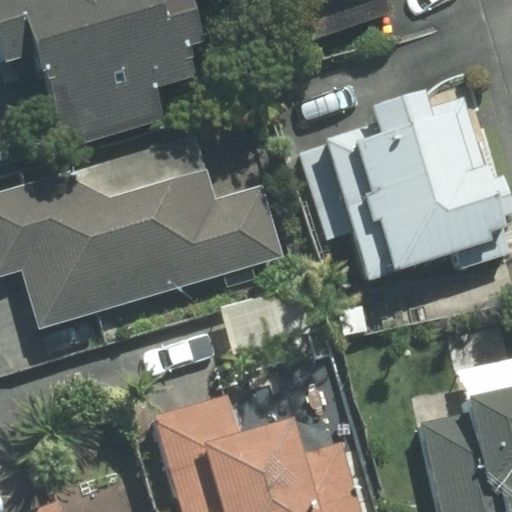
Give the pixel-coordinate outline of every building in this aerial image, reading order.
[(0,0),(0,73),(17,69),(43,160),(145,131),(137,102),(175,91),(168,66),(182,62),(164,0),(149,0),(132,5),(130,0),(0,0)] [(284,0),(300,47),(379,20),(371,0),(284,0)] [(355,139),(286,161),(315,249),(332,243),(350,298),(390,286),(451,277),(497,265),(484,228),(500,224),(485,178),(475,181),(451,108),(403,124),(407,137),(359,153),(355,139)] [(185,145),(0,198),(0,282),(10,280),(27,337),(274,265),(253,194),(204,208),(185,145)] [(287,297),(210,318),(216,341),(222,363),(299,342),(287,297)] [(447,423),(407,431),(424,511),(511,511),(506,485),(511,483),(511,374),(506,376),(504,364),(445,377),(453,412),(445,413),(447,423)] [(214,410),(142,429),(165,511),(351,511),(334,448),(280,463),(272,434),(224,448),(214,410)]
